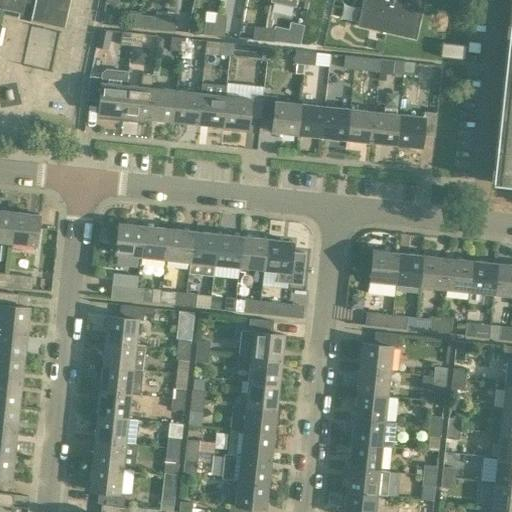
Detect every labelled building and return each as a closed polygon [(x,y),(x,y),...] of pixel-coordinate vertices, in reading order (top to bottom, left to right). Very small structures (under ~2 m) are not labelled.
[(0,0),(0,28),(1,26),(0,24),(0,10),(2,9),(18,12),(17,18),(30,22),(30,21),(63,28),(69,0),(0,0)] [(362,0),(357,26),(386,33),(415,39),(423,0),(362,0)] [(141,11),(128,10),(126,26),(139,28),(141,11)] [(116,15),(103,13),(101,22),(114,24),(116,15)] [(223,37),(225,15),(216,13),(213,22),(214,22),(213,35),(223,37)] [(155,15),(154,29),(164,30),(165,17),(166,16),(155,15)] [(173,31),(175,17),(166,16),(165,17),(164,30),(173,31)] [(272,42),(274,28),(272,28),(273,19),(266,18),(265,27),(263,27),(262,41),(272,42)] [(213,22),(204,21),(202,34),(213,35),(214,22),(213,22)] [(253,26),(252,40),(262,41),(263,27),(253,26)] [(120,31),(119,44),(129,45),(130,32),(120,31)] [(140,46),(141,33),(130,32),(129,45),(140,46)] [(170,36),(169,50),(178,51),(180,37),(170,36)] [(190,52),(191,38),(180,37),(178,51),(190,52)] [(511,37),(496,185),(511,186),(511,37)] [(220,41),(219,55),(229,56),(230,42),(220,41)] [(239,57),(240,43),(230,42),(229,56),(239,57)] [(441,42),(439,57),(464,59),(465,45),(441,42)] [(294,49),(292,63),(295,63),(294,73),(302,73),(303,64),(304,50),(294,49)] [(303,64),(313,65),(314,51),(304,50),(303,64)] [(344,54),(342,68),(352,69),(353,55),(344,54)] [(362,70),(364,57),(353,55),(352,69),(362,70)] [(394,60),(392,73),(402,75),(403,61),(394,60)] [(412,76),(414,63),(403,61),(402,75),(412,76)] [(86,100),(98,101),(97,113),(122,116),(125,85),(127,71),(105,68),(100,72),(100,77),(88,76),(86,100)] [(140,87),(125,85),(122,116),(147,118),(150,88),(152,74),(141,73),(140,87)] [(150,88),(147,118),(172,121),(175,91),(150,88)] [(196,124),(199,93),(175,91),(172,121),(196,124)] [(224,96),(221,127),(246,129),(248,116),(259,117),(262,94),(249,92),(248,99),(224,96)] [(221,127),(224,96),(199,93),(196,124),(221,127)] [(296,134),(299,104),(275,101),(275,95),(262,94),(259,117),(272,119),(270,131),(296,134)] [(299,104),(296,134),(320,137),(323,106),(299,104)] [(345,139),(348,109),(323,106),(320,137),(345,139)] [(369,142),(373,112),(348,109),(345,139),(369,142)] [(394,145),(398,115),(373,112),(369,142),(394,145)] [(398,115),(394,145),(420,148),(421,135),(433,136),(436,113),(423,112),(422,117),(398,115)] [(0,241),(9,243),(13,212),(0,210),(0,241)] [(13,212),(9,243),(35,246),(38,215),(13,212)] [(139,256),(143,226),(117,223),(114,254),(139,256)] [(110,227),(98,226),(97,238),(109,239),(110,227)] [(143,226),(139,256),(164,259),(168,228),(143,226)] [(189,262),(192,231),(168,228),(164,259),(189,262)] [(192,231),(189,262),(213,264),(217,234),(192,231)] [(217,234),(213,264),(238,267),(241,236),(217,234)] [(263,270),(266,239),(241,236),(238,267),(263,270)] [(277,271),(276,282),(301,284),(304,253),(291,252),(292,242),(266,239),(263,270),(277,271)] [(394,283),(397,253),(372,250),(369,281),(394,283)] [(419,286),(422,255),(397,253),(394,283),(419,286)] [(443,289),(446,258),(422,255),(419,286),(443,289)] [(446,258),(443,289),(468,291),(471,260),(446,258)] [(471,260),(468,291),(492,294),(496,263),(471,260)] [(511,296),(511,264),(496,263),(492,294),(511,296)] [(6,274),(5,287),(30,290),(32,277),(6,274)] [(139,301),(141,288),(111,285),(110,298),(139,301)] [(141,288),(139,301),(150,302),(152,289),(141,288)] [(0,330),(26,333),(29,307),(17,306),(18,294),(0,291),(0,330)] [(176,291),(174,305),(184,306),(185,292),(176,291)] [(195,307),(196,294),(185,292),(184,306),(195,307)] [(209,308),(219,310),(221,297),(219,296),(210,295),(209,308)] [(351,296),(350,309),(362,309),(363,297),(351,296)] [(235,298),(225,297),(223,310),(234,311),(235,298)] [(253,313),(254,300),(244,299),(242,312),(253,313)] [(254,300),(253,313),(283,317),(285,303),(254,300)] [(104,341),(135,344),(137,319),(142,320),(143,307),(120,304),(119,317),(107,316),(104,341)] [(395,328),(397,315),(366,312),(364,325),(395,328)] [(397,315),(395,328),(405,329),(407,316),(397,315)] [(250,356),(280,360),(283,335),(272,333),(273,320),(249,318),(248,331),(243,330),(240,355),(250,356)] [(430,319),(429,332),(439,333),(440,320),(430,319)] [(449,334),(451,321),(440,320),(439,333),(449,334)] [(490,325),(465,322),(464,335),(488,338),(490,325)] [(509,340),(510,327),(500,326),(498,339),(509,340)] [(26,333),(0,330),(0,354),(23,357),(26,333)] [(358,368),(389,371),(391,346),(397,347),(398,334),(374,331),(373,344),(361,343),(358,368)] [(191,340),(177,339),(176,349),(190,350),(191,340)] [(454,358),(465,359),(467,341),(455,340),(454,358)] [(101,366),(142,370),(144,345),(135,344),(104,341),(101,366)] [(209,342),(196,341),(195,351),(208,352),(209,342)] [(504,384),(511,384),(511,346),(503,346),(502,358),(507,358),(504,384)] [(175,359),(189,361),(190,350),(176,349),(175,359)] [(194,361),(207,362),(208,352),(195,351),(194,361)] [(23,357),(0,354),(0,379),(21,382),(23,357)] [(247,381),(278,385),(280,360),(250,356),(247,381)] [(142,370),(101,366),(99,390),(129,393),(139,395),(142,370)] [(446,367),(434,366),(433,376),(445,378),(446,367)] [(355,392),(386,396),(389,371),(358,368),(355,392)] [(452,378),(464,380),(465,370),(453,368),(452,378)] [(432,387),(444,388),(445,378),(433,376),(432,387)] [(464,380),(452,378),(451,389),(463,390),(464,380)] [(21,382),(0,379),(0,404),(18,407),(21,382)] [(233,404),(275,409),(278,385),(247,381),(246,393),(242,394),(239,395),(236,397),(234,400),(233,402),(233,404)] [(501,408),(511,409),(511,384),(504,384),(501,408)] [(186,389),(172,388),(171,398),(185,399),(186,389)] [(127,418),(129,393),(99,390),(96,415),(127,418)] [(204,391),(191,390),(190,400),(203,401),(204,391)] [(386,396),(355,392),(353,417),(384,420),(386,396)] [(170,408),(183,410),(185,399),(171,398),(170,408)] [(189,410),(202,412),(203,401),(190,400),(189,410)] [(18,407),(0,404),(0,429),(16,431),(18,407)] [(230,429),(272,434),(275,409),(233,404),(233,405),(232,405),(230,429)] [(511,409),(501,408),(498,433),(511,434),(511,409)] [(96,415),(93,440),(134,444),(137,419),(127,418),(96,415)] [(441,417),(428,415),(427,425),(440,427),(441,417)] [(353,417),(350,442),(381,445),(381,446),(393,447),(395,422),(384,420),(353,417)] [(450,427),(459,429),(460,418),(447,417),(446,427),(450,427)] [(426,436),(439,437),(440,427),(427,425),(426,436)] [(459,429),(450,427),(446,427),(445,437),(458,439),(459,429)] [(16,431),(0,429),(0,454),(13,456),(16,431)] [(272,434),(230,429),(227,454),(239,455),(270,458),(272,434)] [(511,434),(498,433),(496,458),(511,459),(511,434)] [(180,438),(167,437),(166,447),(179,449),(180,438)] [(199,440),(185,439),(184,449),(198,451),(199,440)] [(135,444),(134,444),(93,440),(91,464),(121,467),(130,468),(133,469),(135,444)] [(348,467),(378,470),(381,446),(381,445),(350,442),(348,467)] [(165,458),(178,459),(179,449),(166,447),(165,458)] [(182,475),(195,476),(196,461),(208,462),(209,452),(198,451),(184,449),(182,475)] [(267,483),(270,458),(239,455),(227,454),(224,453),(221,478),(236,480),(267,483)] [(13,456),(0,454),(0,479),(10,481),(13,456)] [(511,459),(496,458),(493,482),(511,484),(511,459)] [(88,490),(100,491),(99,503),(101,504),(123,506),(124,493),(127,494),(130,468),(121,467),(91,464),(88,490)] [(436,466),(423,464),(422,475),(435,476),(436,466)] [(455,470),(455,468),(442,466),(441,477),(454,478),(454,475),(459,476),(459,471),(455,470)] [(378,470),(348,467),(345,492),(376,495),(376,494),(386,495),(388,471),(378,470)] [(421,485),(434,487),(435,476),(422,475),(421,485)] [(440,487),(453,488),(454,478),(441,477),(440,487)] [(252,511),(253,507),(264,509),(267,483),(236,480),(234,505),(229,504),(228,511),(252,511)] [(490,507),(511,509),(511,484),(493,482),(490,507)] [(13,494),(0,492),(0,505),(11,506),(13,494)] [(373,511),(376,495),(345,492),(342,511),(373,511)] [(161,499),(159,511),(172,511),(174,501),(161,499)] [(191,511),(192,503),(179,501),(177,511),(191,511)]
